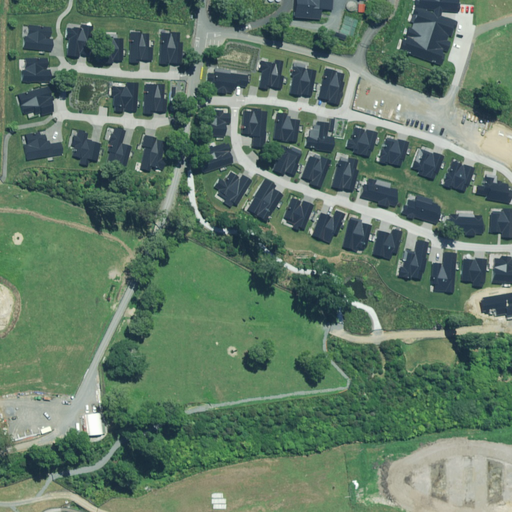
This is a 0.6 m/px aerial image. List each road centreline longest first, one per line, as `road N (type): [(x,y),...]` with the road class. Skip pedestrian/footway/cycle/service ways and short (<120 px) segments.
road 1 (residential): [(511,243),(422,232),(254,164),(238,133),(239,95)]
road 2 (residential): [(347,110),(465,148),(511,173)]
road 3 (residential): [(209,0),(214,24),(355,60)]
road 4 (residential): [(69,67),(191,75),(192,103)]
road 5 (residential): [(192,103),(159,121),(62,112)]
